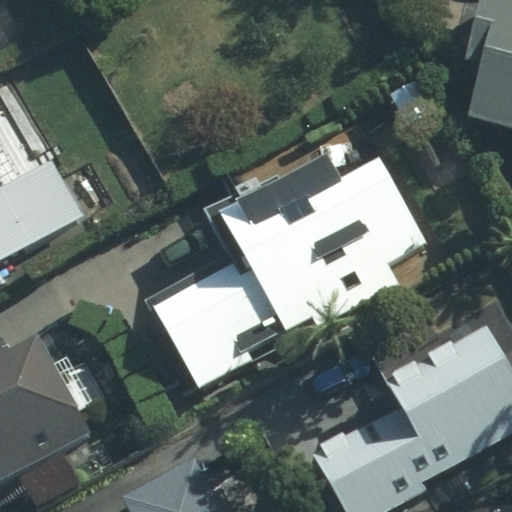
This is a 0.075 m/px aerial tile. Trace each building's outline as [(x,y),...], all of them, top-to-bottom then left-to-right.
[(511,0),(499,0),(479,74),(501,80),(489,121),(511,127),(511,0)] [(215,396),(406,293),(396,275),(446,248),(405,172),(392,179),(362,122),(320,144),(335,172),(230,228),(256,277),(175,321),(215,396)] [(0,207),(0,277),(96,225),(67,171),(0,207)] [(345,511),(399,511),(511,441),(511,334),(503,319),(393,388),(410,416),(321,472),(345,511)] [(0,506),(108,447),(51,345),(30,357),(18,336),(0,345),(0,506)] [(134,508),(136,511),(241,511),(213,462),(134,508)]
